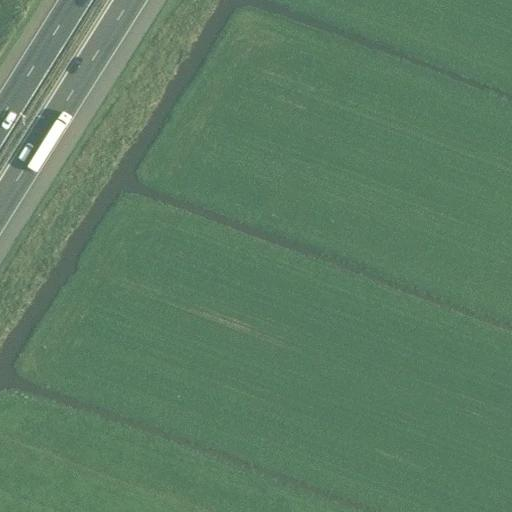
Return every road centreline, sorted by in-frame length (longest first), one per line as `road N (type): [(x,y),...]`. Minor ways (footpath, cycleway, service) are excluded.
road 1 (motorway): [(0,207),(129,0)]
road 2 (motorway): [(75,0),(0,119)]
